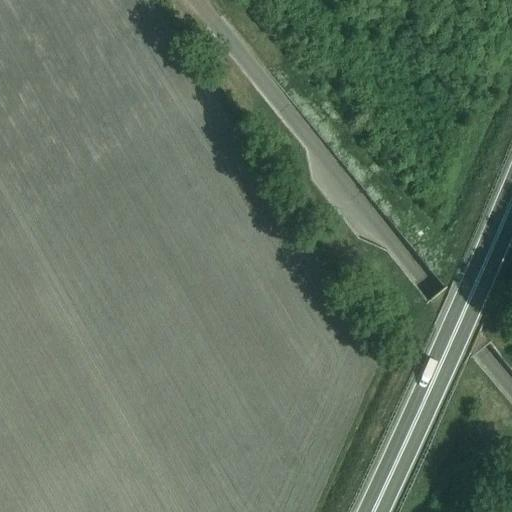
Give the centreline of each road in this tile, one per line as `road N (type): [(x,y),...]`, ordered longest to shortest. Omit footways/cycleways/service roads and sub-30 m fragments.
road 1 (unclassified): [(195,0),(511,384)]
road 2 (trunk): [(371,511),(511,199)]
